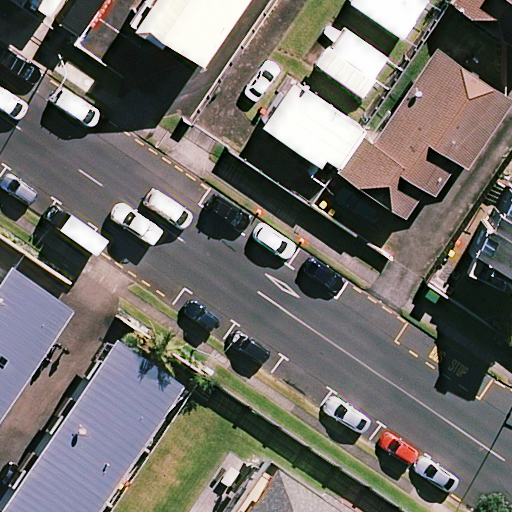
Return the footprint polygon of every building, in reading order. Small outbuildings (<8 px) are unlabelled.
[(235,0),(141,0),(134,10),(198,54),(235,0)] [(427,1),(426,0),(350,0),(402,36),(427,1)] [(511,0),(452,0),(452,1),(506,39),(511,30),(511,0)] [(387,56),(341,24),(315,61),(361,93),(387,56)] [(364,129),(337,168),(403,214),(424,184),(437,193),(508,90),(438,43),(374,136),(364,129)] [(362,123),(290,75),(260,120),(320,160),(324,153),(337,161),(362,123)] [(511,180),(494,221),(486,218),(465,265),(500,282),(505,272),(511,275),(511,180)] [(64,299),(0,256),(0,335),(27,354),(64,299)] [(170,372),(103,327),(66,381),(133,426),(170,372)] [(0,392),(27,354),(0,335),(0,392)] [(133,426),(66,381),(29,435),(96,481),(133,426)] [(74,511),(96,481),(29,435),(0,477),(0,495),(24,511),(74,511)] [(334,511),(337,509),(253,453),(214,511),(334,511)] [(24,511),(0,495),(0,511),(24,511)]
